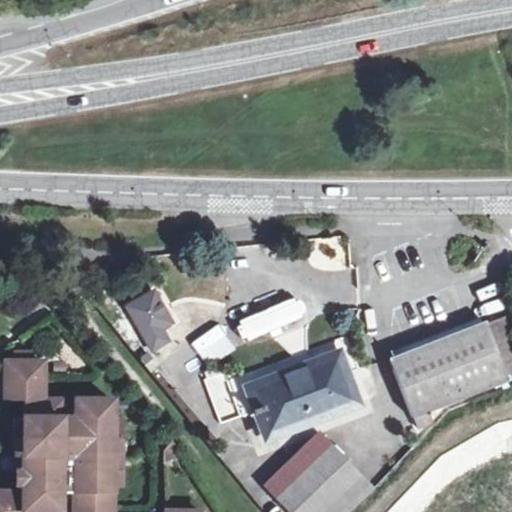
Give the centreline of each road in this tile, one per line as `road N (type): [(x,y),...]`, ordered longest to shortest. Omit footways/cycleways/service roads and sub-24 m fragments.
road 1 (secondary): [(0,113),(511,20)]
road 2 (secondary): [(0,188),(511,197)]
road 3 (secondary): [(490,0),(141,67),(0,83)]
road 4 (secondary): [(155,0),(0,44)]
